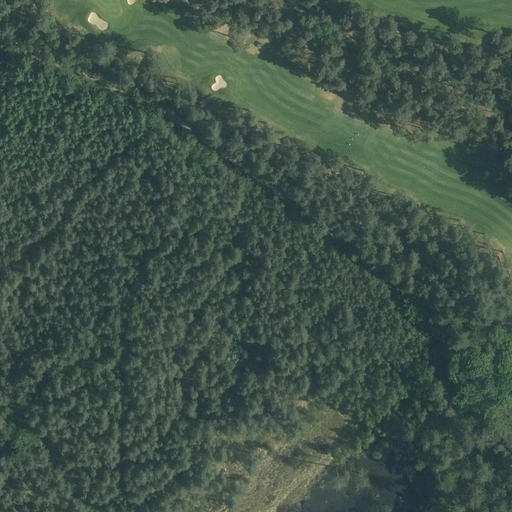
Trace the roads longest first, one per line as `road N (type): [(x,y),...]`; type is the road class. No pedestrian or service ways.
road 1 (track): [(163,115),(415,304),(511,411)]
road 2 (track): [(0,34),(163,115)]
